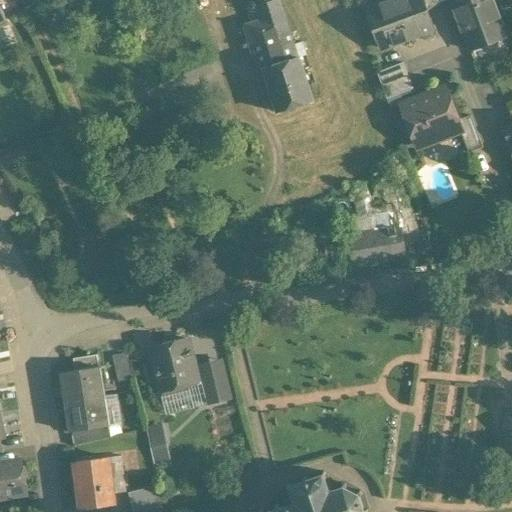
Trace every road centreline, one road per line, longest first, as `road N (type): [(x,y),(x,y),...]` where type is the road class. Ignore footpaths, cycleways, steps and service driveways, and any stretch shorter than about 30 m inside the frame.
road 1 (residential): [(32,335),(511,263)]
road 2 (residential): [(52,511),(32,335)]
road 3 (residential): [(511,198),(455,46)]
